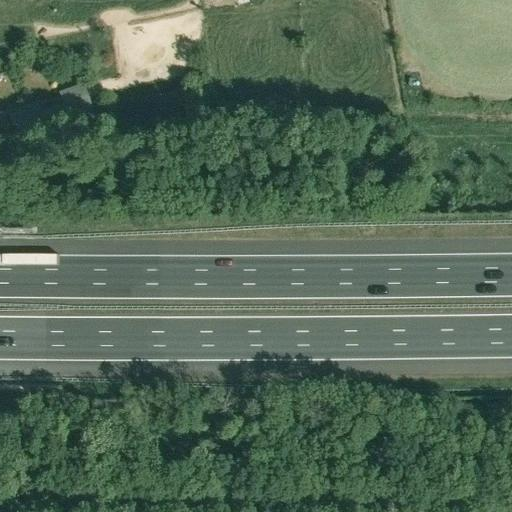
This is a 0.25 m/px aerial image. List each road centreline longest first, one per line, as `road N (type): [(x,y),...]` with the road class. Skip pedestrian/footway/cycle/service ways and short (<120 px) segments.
road 1 (motorway): [(0,338),(511,336)]
road 2 (motorway): [(511,274),(0,276)]
